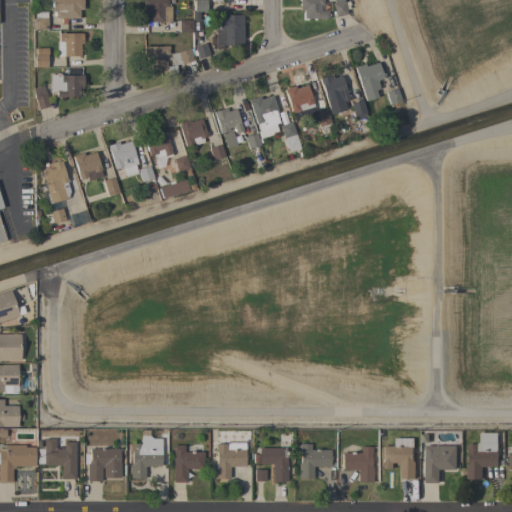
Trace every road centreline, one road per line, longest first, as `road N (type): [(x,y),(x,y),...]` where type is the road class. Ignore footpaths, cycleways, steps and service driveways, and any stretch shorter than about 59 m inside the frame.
road 1 (residential): [(0,157),(112,112),(345,39)]
road 2 (residential): [(124,511),(299,511)]
